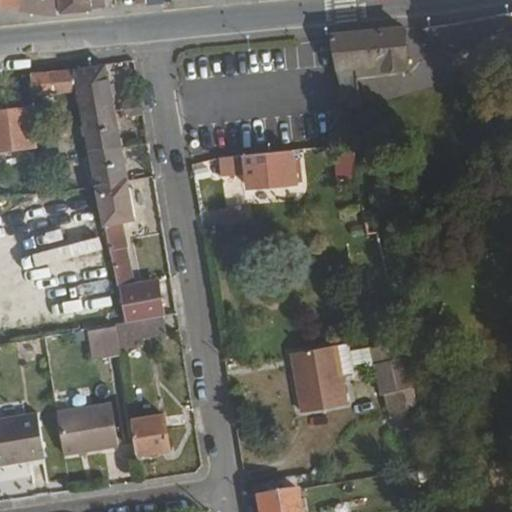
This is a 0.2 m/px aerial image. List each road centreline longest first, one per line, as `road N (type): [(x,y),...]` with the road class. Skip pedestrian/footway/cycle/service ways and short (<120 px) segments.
road 1 (unclassified): [(228,489),(149,31)]
road 2 (tertiary): [(149,31),(431,0)]
road 3 (tertiary): [(0,44),(149,31)]
road 4 (unclassified): [(81,511),(228,489)]
